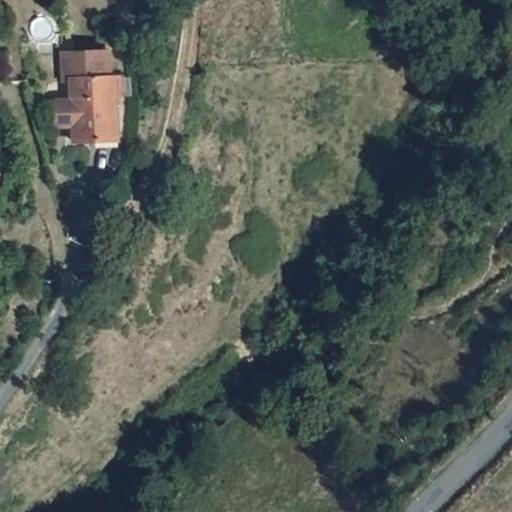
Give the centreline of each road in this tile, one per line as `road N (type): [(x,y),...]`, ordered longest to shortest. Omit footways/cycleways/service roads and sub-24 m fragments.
road 1 (unclassified): [(0,404),(85,272)]
road 2 (tertiary): [(422,511),(511,417)]
